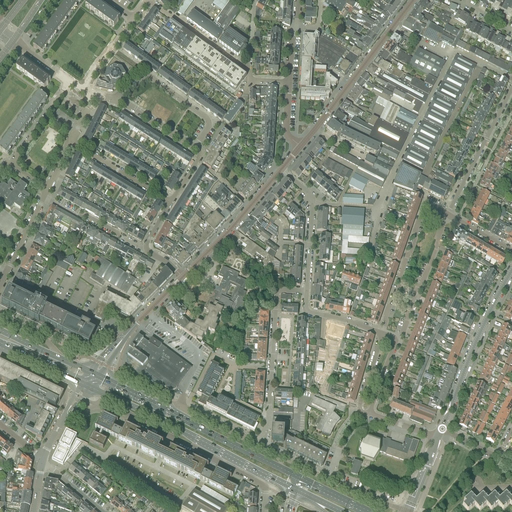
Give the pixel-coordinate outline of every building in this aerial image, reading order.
[(66,2),(64,5),(72,11),(80,0),(67,0),(66,2)] [(86,7),(100,17),(106,9),(103,7),(103,6),(102,6),(95,1),(96,1),(95,1),(93,0),(90,0),(90,1),(89,2),(86,7)] [(335,0),(325,0),(326,0),(343,10),(346,6),(335,0)] [(347,0),(335,0),(346,6),(350,8),(352,9),(353,7),(355,4),(347,0)] [(368,0),(374,3),(380,7),(378,9),(378,10),(379,11),(383,13),(385,14),(389,17),(390,16),(391,17),(395,11),(388,6),(386,5),(380,0),(379,1),(378,2),(377,1),(375,0),(368,0)] [(377,0),(377,1),(378,2),(379,1),(380,0),(386,5),(388,6),(395,11),(399,6),(392,1),(391,0),(377,0)] [(431,6),(432,6),(429,4),(423,0),(423,1),(422,0),(419,4),(429,11),(430,10),(432,7),(431,6)] [(492,8),(495,10),(499,0),(491,0),(490,3),(493,5),(492,8)] [(499,8),(502,10),(507,0),(506,0),(499,0),(495,10),(497,11),(499,8)] [(504,15),(507,16),(511,6),(511,3),(511,2),(507,0),(502,10),(506,12),(504,15)] [(190,15),(188,19),(187,20),(217,41),(240,9),(230,1),(212,26),(193,11),(191,14),(190,14),(190,15)] [(326,1),(323,6),(340,16),(344,11),(327,1),(326,1)] [(256,2),(255,17),(258,17),(264,7),(256,2)] [(283,2),(283,10),(291,11),(291,3),(283,2)] [(306,11),(306,13),(316,14),(316,9),(311,8),(311,3),(306,3),(305,11),(306,11)] [(416,8),(424,13),(425,11),(428,13),(429,11),(419,4),(416,8)] [(441,4),(439,8),(444,11),(451,15),(453,12),(456,14),(458,12),(455,11),(457,7),(451,4),(449,8),(441,4)] [(56,16),(54,19),(62,25),(72,11),(64,5),(62,8),(61,8),(61,9),(56,16)] [(372,7),(371,9),(374,11),(380,14),(380,15),(387,20),(389,17),(385,14),(383,13),(379,11),(378,10),(375,9),(372,7)] [(416,8),(413,12),(426,22),(428,23),(429,23),(430,24),(433,18),(424,13),(416,8)] [(106,9),(100,17),(114,27),(117,23),(118,23),(119,22),(118,21),(120,19),(117,17),(117,16),(116,16),(109,11),(110,11),(109,11),(106,9)] [(153,9),(149,14),(155,18),(159,13),(153,9)] [(276,14),(276,16),(282,17),(290,18),(291,11),(283,10),(280,9),(277,14),(276,14)] [(241,10),(237,15),(244,19),(246,20),(247,19),(249,16),(247,14),(244,12),(241,10)] [(443,13),(438,20),(446,25),(447,25),(450,20),(449,19),(451,15),(444,11),(443,13)] [(425,27),(442,36),(445,31),(443,30),(430,24),(429,23),(428,23),(426,22),(413,12),(408,18),(422,26),(425,27)] [(316,14),(306,13),(306,15),(305,15),(304,24),(305,24),(305,23),(310,24),(310,18),(316,18),(316,14)] [(371,13),(370,15),(372,16),(378,19),(385,24),(387,20),(380,15),(379,17),(374,14),(371,13)] [(466,25),(467,25),(470,18),(469,17),(462,13),(458,21),(466,25)] [(149,14),(145,19),(151,23),(155,18),(149,14)] [(282,17),(276,16),(276,19),(282,19),(282,24),(285,25),(290,27),(290,18),(282,17)] [(372,16),(371,18),(376,20),(375,22),(376,23),(382,27),(385,24),(378,19),(372,16)] [(357,17),(354,21),(363,26),(365,23),(363,22),(360,20),(360,19),(357,17)] [(360,19),(360,20),(363,22),(365,23),(370,25),(380,31),(383,28),(382,27),(376,23),(375,24),(375,23),(374,24),(367,20),(368,20),(368,18),(366,17),(364,19),(362,17),(360,19)] [(408,18),(402,27),(410,31),(411,30),(415,32),(415,31),(416,31),(417,30),(419,31),(422,26),(408,18)] [(466,25),(464,30),(466,30),(468,32),(472,34),(477,25),(473,23),(475,20),(472,18),(471,20),(470,19),(471,18),(470,18),(467,25),(466,25)] [(46,30),(44,33),(52,39),(62,25),(54,19),(51,22),(51,23),(46,30)] [(142,23),(142,24),(147,28),(149,29),(153,24),(151,23),(145,19),(144,21),(143,21),(142,23)] [(160,36),(173,45),(183,31),(170,21),(160,36)] [(348,21),(345,26),(359,34),(362,29),(348,21)] [(147,28),(142,24),(138,29),(143,33),(147,28)] [(478,37),(485,25),(482,24),(480,26),(477,25),(472,34),(475,36),(476,36),(477,36),(478,37)] [(370,30),(369,32),(376,37),(380,31),(370,25),(368,29),(370,30)] [(443,30),(445,31),(456,37),(459,31),(447,25),(446,25),(443,30)] [(481,39),(484,41),(491,28),(489,31),(486,29),(487,26),(485,25),(478,37),(481,38),(481,39)] [(417,35),(421,37),(425,27),(422,26),(419,31),(417,35)] [(437,45),(440,41),(442,36),(425,27),(421,37),(437,45)] [(487,42),(490,44),(496,34),(492,33),(494,30),(491,28),(484,41),(485,40),(487,42)] [(228,30),(219,43),(238,56),(239,54),(242,56),(247,49),(244,47),(247,43),(244,41),(228,30)] [(173,45),(172,46),(184,55),(196,40),(183,31),(173,45)] [(349,31),(347,36),(350,38),(358,43),(359,42),(361,39),(355,35),(355,34),(349,31)] [(440,41),(451,47),(456,37),(445,31),(442,36),(440,41)] [(455,49),(456,46),(459,41),(463,33),(462,33),(459,31),(456,37),(451,47),(455,49)] [(496,34),(490,44),(493,45),(497,47),(502,38),(498,36),(500,33),(497,31),(496,34)] [(323,32),(320,37),(332,43),(335,38),(323,32)] [(369,32),(365,38),(372,42),(376,37),(369,32)] [(52,39),(44,33),(41,36),(41,37),(36,44),(35,44),(36,44),(34,47),(33,47),(36,49),(35,49),(37,51),(37,50),(41,53),(52,39)] [(301,59),(299,88),(301,89),(309,89),(311,60),(314,61),(315,40),(318,41),(319,36),(318,35),(315,34),(313,37),(311,37),(304,36),(304,40),(303,40),(302,48),(303,48),(303,55),(302,55),(301,59)] [(315,40),(314,61),(321,65),(320,65),(328,70),(331,66),(345,76),(351,67),(358,59),(345,52),(332,43),(320,37),(319,36),(318,41),(315,40)] [(361,39),(359,42),(361,44),(362,43),(364,45),(368,47),(368,48),(372,42),(365,38),(362,36),(361,39)] [(394,36),(389,43),(397,49),(399,50),(401,48),(398,45),(399,44),(401,46),(402,45),(405,41),(404,41),(406,38),(403,36),(401,40),(399,39),(400,39),(399,38),(399,39),(394,36)] [(501,49),(503,50),(509,38),(507,36),(505,39),(502,38),(497,47),(500,49),(501,49)] [(337,39),(335,38),(332,43),(345,52),(358,59),(361,54),(355,50),(346,45),(343,43),(337,39)] [(350,38),(347,42),(357,47),(355,50),(357,51),(361,54),(362,54),(362,55),(367,48),(363,45),(361,44),(359,42),(358,43),(350,38)] [(505,52),(509,54),(511,48),(511,42),(511,39),(509,38),(503,50),(506,51),(505,52)] [(196,40),(184,55),(235,92),(236,91),(243,81),(246,76),(242,73),(196,40)] [(383,52),(389,57),(390,57),(394,59),(395,59),(400,50),(399,50),(397,49),(389,43),(383,52)] [(124,50),(128,53),(133,47),(128,44),(124,50)] [(131,55),(133,57),(137,51),(133,47),(128,53),(129,54),(131,55)] [(418,49),(413,59),(409,67),(416,71),(425,53),(418,49)] [(400,50),(395,59),(409,67),(413,59),(410,57),(410,56),(405,53),(405,54),(405,55),(404,54),(405,53),(400,50)] [(137,51),(133,57),(135,58),(137,60),(138,60),(142,54),(137,51)] [(382,51),(376,59),(377,59),(383,64),(384,64),(401,72),(403,68),(397,65),(398,64),(393,62),(394,59),(390,57),(389,57),(383,52),(382,51)] [(416,71),(422,74),(432,56),(425,53),(416,71)] [(138,60),(142,63),(147,58),(142,54),(138,60)] [(422,74),(427,76),(429,77),(438,59),(432,56),(422,74)] [(459,57),(456,56),(449,69),(469,79),(476,67),(475,66),(473,65),(473,64),(470,63),(467,62),(467,61),(467,62),(465,60),(464,60),(462,59),(461,59),(459,57)] [(142,63),(147,67),(151,61),(147,58),(142,63)] [(401,72),(384,64),(383,64),(377,59),(372,65),(375,68),(381,71),(399,80),(403,73),(401,72)] [(429,77),(436,81),(445,63),(438,59),(429,77)] [(27,77),(30,79),(36,71),(22,60),(20,64),(19,63),(18,65),(19,65),(16,69),(17,69),(20,71),(19,71),(20,71),(23,73),(27,76),(27,77)] [(147,67),(152,70),(156,64),(151,61),(147,67)] [(156,64),(152,70),(156,74),(161,68),(156,64)] [(371,65),(366,72),(369,75),(372,77),(377,78),(381,71),(375,68),(372,65),(371,65)] [(95,89),(111,93),(116,88),(116,87),(117,87),(123,83),(125,76),(122,71),(121,69),(114,67),(107,71),(105,79),(98,81),(95,89)] [(158,75),(163,78),(167,72),(163,69),(158,75)] [(462,92),(469,79),(449,69),(442,82),(462,92)] [(36,71),(30,79),(33,81),(34,82),(34,81),(36,83),(38,84),(41,86),(41,87),(44,89),(47,86),(48,84),(50,81),(36,71)] [(405,94),(409,86),(413,79),(406,75),(403,81),(402,82),(400,81),(399,80),(381,71),(377,78),(377,79),(375,82),(386,88),(388,84),(396,89),(405,94)] [(163,78),(168,82),(172,76),(167,72),(163,78)] [(365,85),(372,90),(374,87),(367,83),(371,78),(364,73),(360,79),(366,84),(365,85)] [(313,91),(301,90),(300,100),(319,101),(319,102),(320,102),(320,103),(321,103),(322,104),(323,104),(323,103),(324,103),(327,100),(328,100),(329,97),(332,93),(330,92),(330,86),(335,86),(338,83),(329,77),(329,75),(327,75),(325,75),(324,91),(315,91),(316,84),(313,84),(313,91)] [(168,82),(173,85),(177,79),(172,76),(168,82)] [(424,84),(432,88),(434,85),(436,81),(429,77),(427,76),(425,80),(424,84)] [(496,82),(496,83),(504,87),(507,81),(505,80),(498,76),(497,79),(496,82)] [(177,79),(173,85),(177,89),(182,83),(183,81),(178,77),(177,79)] [(361,90),(362,89),(365,85),(366,84),(360,79),(355,85),(356,86),(361,90)] [(409,86),(429,95),(432,88),(424,84),(413,79),(409,86)] [(442,82),(436,95),(456,105),(462,92),(442,82)] [(177,89),(182,92),(186,86),(182,83),(177,89)] [(493,88),(501,93),(504,87),(496,83),(493,88)] [(383,92),(383,94),(391,98),(393,95),(393,94),(396,89),(388,84),(386,88),(383,92)] [(186,86),(182,92),(187,95),(191,90),(186,86)] [(368,92),(364,90),(362,89),(361,90),(356,86),(353,90),(361,96),(367,95),(368,92)] [(429,95),(409,86),(405,94),(406,94),(409,96),(412,98),(415,99),(418,100),(423,103),(424,104),(429,95)] [(372,90),(371,93),(376,96),(378,97),(379,98),(381,99),(385,101),(388,102),(389,103),(391,98),(383,94),(383,92),(382,92),(377,89),(374,87),(372,90)] [(268,88),(259,88),(255,88),(255,92),(256,97),(260,98),(264,98),(276,98),(277,88),(268,88)] [(501,93),(493,88),(492,88),(489,94),(499,98),(501,93)] [(393,94),(393,95),(404,101),(404,100),(406,94),(405,94),(396,89),(393,94)] [(353,90),(350,94),(358,100),(361,96),(353,90)] [(189,97),(193,100),(197,95),(192,91),(188,97),(189,97)] [(31,104),(29,107),(37,113),(47,98),(43,95),(41,94),(39,92),(38,93),(36,96),(34,98),(33,101),(31,103),(30,103),(31,104)] [(255,92),(249,93),(250,103),(255,103),(260,104),(260,98),(256,97),(255,92)] [(358,101),(358,100),(350,94),(347,99),(355,105),(358,106),(361,102),(358,101)] [(193,100),(198,104),(202,98),(197,95),(193,100)] [(449,118),(456,105),(436,95),(429,108),(449,118)] [(489,95),(486,101),(492,104),(495,98),(489,95)] [(198,104),(203,107),(207,101),(202,98),(198,104)] [(483,100),(480,105),(489,110),(492,104),(486,101),(483,100)] [(203,107),(207,111),(211,105),(207,101),(203,107)] [(223,120),(229,125),(243,105),(237,101),(223,120)] [(344,102),(342,106),(349,110),(350,109),(354,112),(354,113),(355,113),(354,114),(357,117),(358,115),(360,111),(344,102)] [(388,115),(392,105),(389,103),(388,102),(385,108),(383,112),(388,115)] [(210,112),(212,114),(216,108),(211,105),(207,111),(209,113),(210,112)] [(388,115),(384,123),(392,127),(396,118),(400,109),(392,105),(388,115)] [(480,105),(477,111),(486,115),(489,110),(480,105)] [(100,106),(98,111),(104,114),(106,109),(100,106)] [(342,106),(339,110),(344,112),(347,114),(352,116),(354,117),(353,118),(356,119),(357,117),(354,114),(355,113),(354,113),(354,112),(350,109),(349,110),(342,106)] [(21,118),(18,121),(27,126),(37,113),(29,107),(26,110),(24,112),(24,113),(23,115),(21,117),(20,117),(21,118)] [(216,117),(221,112),(216,108),(212,114),(214,115),(214,116),(216,117)] [(429,108),(422,121),(443,131),(449,118),(429,108)] [(400,109),(396,118),(413,126),(417,118),(400,109)] [(98,111),(95,117),(101,120),(103,121),(104,119),(102,117),(103,115),(104,114),(98,111)] [(477,111),(475,117),(477,118),(484,121),(486,115),(477,111)] [(221,112),(216,117),(221,121),(225,115),(221,112)] [(337,112),(332,119),(335,121),(336,122),(340,125),(341,125),(342,126),(342,125),(344,122),(344,121),(345,121),(346,118),(345,117),(342,115),(341,114),(337,112)] [(383,112),(379,120),(384,123),(388,115),(383,112)] [(119,119),(124,122),(128,116),(123,113),(119,119)] [(124,122),(129,125),(133,119),(132,119),(130,117),(130,118),(128,116),(124,122)] [(92,122),(101,127),(103,121),(95,117),(93,120),(93,119),(92,122)] [(346,128),(369,138),(378,120),(372,117),(372,118),(370,122),(368,126),(364,124),(356,119),(353,118),(350,123),(346,128)] [(475,117),(472,122),(474,124),(481,127),(484,121),(477,118),(475,117)] [(396,118),(392,127),(408,136),(413,126),(396,118)] [(129,125),(134,128),(137,122),(133,119),(129,125)] [(331,121),(326,128),(337,136),(338,136),(340,138),(340,137),(344,130),(345,127),(342,126),(341,125),(340,125),(338,127),(334,124),(336,122),(335,121),(332,119),(331,122),(331,121)] [(399,153),(404,144),(408,136),(392,127),(384,123),(379,120),(378,120),(369,138),(384,145),(399,153)] [(10,131),(8,135),(16,140),(27,126),(18,121),(16,124),(13,128),(11,131),(10,131)] [(436,144),(443,131),(422,121),(416,134),(436,144)] [(90,125),(89,128),(95,131),(98,132),(101,127),(92,122),(92,123),(91,123),(90,125)] [(134,128),(139,132),(142,126),(137,122),(134,128)] [(474,124),(471,129),(478,132),(481,127),(474,124)] [(139,132),(143,135),(147,129),(142,126),(139,132)] [(346,127),(339,142),(364,154),(363,157),(355,154),(354,157),(373,168),(384,145),(346,127)] [(89,128),(86,134),(92,137),(95,131),(89,128)] [(469,128),(466,133),(475,138),(478,132),(471,129),(469,128)] [(146,141),(148,138),(152,132),(147,129),(143,135),(141,138),(146,141)] [(229,134),(223,130),(220,134),(228,140),(231,136),(229,134)] [(148,138),(153,141),(157,135),(152,132),(148,138)] [(92,137),(86,134),(84,139),(90,142),(92,137)] [(228,140),(220,134),(217,138),(225,144),(228,140)] [(416,134),(409,147),(429,157),(436,144),(416,134)] [(0,150),(1,150),(0,151),(2,152),(6,155),(16,140),(8,135),(6,138),(6,137),(6,138),(4,140),(3,142),(1,145),(0,145),(0,146),(0,150)] [(157,135),(153,141),(158,144),(162,138),(157,135)] [(468,136),(466,140),(466,141),(472,144),(475,138),(469,135),(468,135),(468,136)] [(217,138),(217,139),(214,141),(223,148),(222,148),(225,144),(217,138)] [(164,150),(164,148),(168,142),(164,139),(163,139),(159,145),(162,147),(161,148),(164,150)] [(318,139),(314,143),(321,149),(325,144),(318,139)] [(461,145),(463,146),(469,149),(472,144),(466,140),(463,139),(461,145)] [(214,141),(211,145),(220,152),(223,148),(214,141)] [(164,148),(169,151),(173,145),(168,142),(164,148)] [(314,143),(311,147),(318,153),(321,149),(314,143)] [(504,143),(501,148),(509,152),(511,153),(511,152),(511,147),(511,146),(504,143)] [(104,151),(109,154),(112,148),(108,145),(104,151)] [(169,151),(174,155),(178,149),(173,145),(169,151)] [(211,145),(208,149),(210,150),(217,156),(217,155),(218,155),(220,152),(211,145)] [(379,155),(376,161),(386,166),(387,163),(389,160),(382,157),(383,154),(396,160),(399,153),(384,145),(380,153),(379,155)] [(463,146),(460,152),(466,155),(469,149),(463,146)] [(311,147),(307,151),(314,157),(316,158),(320,154),(318,153),(311,147)] [(403,160),(404,161),(405,161),(405,162),(406,162),(408,163),(409,163),(411,164),(411,165),(414,166),(417,167),(416,167),(417,168),(417,167),(419,169),(420,169),(422,170),(423,170),(429,157),(409,147),(403,160)] [(109,154),(114,157),(117,151),(112,148),(109,154)] [(501,148),(499,153),(505,157),(509,159),(510,156),(507,155),(509,152),(501,148)] [(176,156),(179,158),(183,152),(178,149),(174,155),(173,156),(175,158),(176,156)] [(208,156),(216,161),(219,157),(208,149),(206,152),(206,153),(209,155),(209,156),(208,156)] [(114,157),(119,160),(122,154),(117,151),(114,157)] [(307,151),(304,155),(312,162),(311,161),(314,157),(307,151)] [(458,151),(455,156),(457,158),(463,161),(466,155),(460,152),(458,151)] [(178,160),(182,163),(188,155),(186,153),(183,152),(179,158),(178,160)] [(77,153),(74,159),(80,162),(83,163),(83,164),(86,158),(83,156),(77,153)] [(499,153),(496,159),(503,163),(504,160),(507,162),(509,159),(505,157),(499,153)] [(119,160),(123,163),(127,157),(122,154),(119,160)] [(188,155),(182,163),(187,166),(193,158),(192,158),(188,155)] [(258,160),(257,160),(261,163),(267,167),(269,165),(272,162),(272,156),(262,155),(261,155),(260,157),(258,160)] [(303,158),(301,160),(308,166),(312,162),(304,155),(302,157),(303,158)] [(208,156),(205,160),(214,166),(216,161),(208,156)] [(455,156),(452,162),(454,163),(460,166),(463,161),(457,158),(455,156)] [(123,163),(128,166),(132,160),(127,157),(123,163)] [(254,157),(252,160),(258,164),(255,168),(259,170),(263,173),(267,167),(261,163),(257,160),(254,157)] [(74,159),(71,165),(77,168),(80,169),(83,163),(80,162),(74,159)] [(324,163),(321,166),(326,170),(328,167),(327,167),(329,164),(331,165),(333,162),(327,159),(324,163)] [(496,159),(493,164),(500,168),(503,170),(506,164),(503,163),(496,159)] [(128,166),(133,169),(137,162),(132,160),(128,166)] [(137,162),(133,169),(138,172),(142,165),(144,163),(139,160),(137,162)] [(214,166),(205,160),(202,164),(211,170),(214,166)] [(301,160),(298,164),(305,170),(308,166),(301,160)] [(372,169),(372,170),(387,177),(391,169),(386,166),(376,161),(373,168),(372,169)] [(336,164),(333,162),(331,165),(329,164),(327,167),(328,167),(326,170),(331,173),(333,170),(336,164)] [(360,163),(358,167),(354,175),(368,182),(381,189),(387,177),(372,170),(372,169),(361,162),(360,163)] [(451,162),(448,167),(458,172),(460,166),(454,163),(452,162),(451,162)] [(491,163),(488,169),(495,173),(496,173),(498,174),(501,169),(500,169),(500,168),(493,164),(491,163)] [(259,170),(255,168),(250,164),(246,170),(254,176),(251,180),(258,185),(263,178),(257,173),(259,170)] [(298,164),(294,168),(301,174),(305,170),(298,164)] [(333,170),(331,173),(335,175),(337,172),(337,173),(338,171),(341,166),(336,164),(333,170)] [(71,165),(68,170),(74,173),(77,175),(80,169),(77,168),(71,165)] [(92,171),(96,174),(100,168),(95,165),(92,171)] [(138,172),(143,174),(147,168),(142,165),(138,172)] [(418,185),(423,187),(427,179),(420,175),(401,165),(394,185),(412,192),(412,191),(415,192),(418,185)] [(337,173),(337,172),(335,175),(339,177),(344,168),(341,166),(338,171),(337,173)] [(447,166),(444,172),(455,178),(458,172),(451,169),(448,167),(447,166)] [(96,174),(101,177),(105,171),(100,168),(96,174)] [(143,174),(148,177),(152,171),(147,168),(143,174)] [(200,168),(197,173),(203,176),(207,171),(200,168)] [(301,174),(294,168),(291,173),(298,179),(301,174)] [(343,179),(344,178),(345,177),(344,176),(345,173),(347,174),(349,171),(344,168),(339,177),(343,179)] [(152,171),(148,177),(154,181),(159,172),(154,169),(152,171)] [(488,169),(485,175),(492,178),(493,178),(494,179),(495,177),(497,178),(498,174),(496,173),(495,173),(488,169)] [(74,173),(68,170),(65,176),(71,179),(74,173)] [(427,179),(425,182),(423,187),(422,188),(427,191),(444,200),(444,199),(453,182),(453,181),(452,180),(452,179),(451,178),(437,170),(433,178),(432,178),(431,180),(428,179),(427,179)] [(101,177),(106,180),(110,174),(105,171),(101,177)] [(352,172),(349,171),(347,174),(345,173),(344,176),(345,177),(344,178),(348,180),(352,172)] [(311,179),(315,182),(321,175),(317,172),(311,179)] [(175,173),(172,178),(178,182),(181,177),(175,173)] [(197,173),(194,177),(201,182),(204,177),(203,176),(197,173)] [(110,185),(111,183),(115,177),(110,174),(106,180),(105,182),(110,185)] [(315,182),(319,186),(325,179),(321,175),(315,182)] [(354,175),(349,186),(362,193),(368,182),(354,175)] [(485,175),(483,180),(489,184),(490,184),(493,178),(485,175)] [(111,183),(116,186),(120,180),(115,177),(111,183)] [(194,177),(191,182),(198,186),(201,182),(194,177)] [(57,195),(61,198),(69,183),(70,182),(70,181),(65,178),(64,180),(57,195)] [(170,180),(169,183),(174,187),(178,182),(172,178),(171,178),(170,180)] [(0,203),(6,207),(10,210),(14,205),(20,209),(30,197),(23,192),(27,187),(20,182),(18,185),(10,179),(7,184),(8,185),(7,185),(2,182),(0,185),(0,203)] [(249,179),(246,184),(253,190),(256,185),(249,179)] [(285,179),(282,183),(289,189),(292,185),(285,179)] [(319,186),(323,189),(329,182),(331,179),(329,182),(325,179),(319,186)] [(323,189),(327,193),(335,184),(336,183),(331,179),(329,182),(323,189)] [(116,186),(121,189),(125,183),(120,180),(116,186)] [(489,184),(483,180),(480,186),(484,188),(487,189),(490,191),(492,186),(490,184),(489,184)] [(191,182),(188,187),(197,192),(200,188),(198,186),(191,182)] [(124,195),(126,192),(130,186),(125,183),(121,189),(119,192),(124,195)] [(174,187),(169,183),(165,188),(171,192),(174,187)] [(282,183),(278,187),(285,193),(289,189),(282,183)] [(246,184),(242,189),(249,194),(253,190),(246,184)] [(326,194),(331,197),(339,188),(335,184),(327,193),(326,194)] [(218,189),(215,192),(236,211),(241,205),(236,199),(222,185),(218,189)] [(68,186),(61,198),(65,200),(69,193),(67,192),(69,187),(68,186)] [(126,192),(131,195),(135,189),(130,186),(126,192)] [(188,187),(185,192),(192,196),(194,197),(197,192),(188,187)] [(278,187),(275,192),(282,197),(285,193),(278,187)] [(339,188),(331,197),(337,202),(343,189),(339,187),(339,188)] [(65,200),(69,202),(76,191),(75,190),(73,189),(70,194),(69,193),(65,200)] [(131,195),(136,198),(140,192),(135,189),(131,195)] [(249,194),(242,189),(238,194),(245,199),(249,194)] [(69,202),(73,205),(77,198),(75,196),(77,191),(76,191),(69,202)] [(482,191),(479,196),(486,200),(489,194),(482,191)] [(140,192),(136,198),(141,201),(145,195),(140,192)] [(185,192),(182,197),(188,201),(192,196),(185,192)] [(216,193),(211,199),(230,217),(236,211),(215,192),(216,193)] [(270,195),(278,201),(280,203),(284,199),(282,197),(275,192),(271,196),(270,195)] [(73,205),(77,207),(84,195),(81,194),(79,198),(77,198),(73,205)] [(411,196),(410,199),(420,202),(422,197),(414,194),(413,197),(411,196)] [(77,207),(81,209),(85,202),(83,201),(86,196),(84,195),(77,207)] [(92,200),(86,211),(90,214),(94,207),(91,205),(94,201),(96,202),(98,198),(94,195),(92,199),(92,200)] [(270,195),(267,199),(274,205),(277,201),(278,202),(278,201),(270,195)] [(342,204),(363,205),(363,196),(344,195),(342,198),(342,203),(342,204)] [(230,217),(211,199),(207,196),(203,202),(214,213),(213,213),(224,223),(230,217)] [(479,196),(477,202),(484,205),(486,200),(479,196)] [(182,197),(179,202),(185,206),(188,201),(182,197)] [(81,209),(86,211),(92,200),(92,199),(90,198),(87,203),(85,202),(81,209)] [(409,198),(408,204),(411,205),(418,208),(420,202),(410,199),(409,198)] [(267,199),(263,203),(272,211),(276,206),(274,205),(267,199)] [(94,207),(90,214),(95,216),(101,205),(102,202),(100,201),(99,203),(96,208),(94,207)] [(157,201),(154,206),(160,210),(163,205),(157,201)] [(101,205),(95,216),(99,219),(102,212),(100,210),(103,206),(104,204),(103,203),(102,202),(101,205)] [(179,202),(176,206),(182,211),(185,206),(179,202)] [(477,202),(474,207),(481,211),(484,205),(477,202)] [(263,203),(260,207),(267,213),(269,215),(272,211),(263,203)] [(286,212),(290,215),(296,208),(291,205),(286,212)] [(411,205),(409,210),(416,213),(418,208),(411,205)] [(151,211),(157,215),(160,210),(154,206),(152,209),(151,211)] [(176,206),(173,211),(179,215),(182,211),(176,206)] [(47,226),(56,209),(53,207),(51,207),(43,224),(47,226)] [(260,207),(256,212),(263,217),(267,213),(260,207)] [(474,207),(471,213),(478,216),(481,211),(474,207)] [(99,219),(103,221),(109,209),(107,208),(104,213),(102,212),(99,219)] [(290,215),(295,219),(304,215),(296,208),(290,215)] [(318,209),(318,215),(327,216),(330,216),(330,208),(325,208),(325,210),(318,209)] [(47,226),(49,227),(51,224),(55,217),(57,218),(61,211),(56,209),(47,226)] [(103,221),(107,223),(111,216),(108,215),(111,210),(109,209),(103,221)] [(148,209),(145,214),(154,220),(157,215),(151,211),(148,209)] [(364,210),(342,209),(341,218),(341,222),(341,226),(343,226),(363,227),(364,210)] [(406,210),(405,212),(408,213),(407,215),(407,216),(414,218),(416,213),(409,210),(406,210)] [(57,218),(55,221),(60,224),(65,214),(61,211),(57,218)] [(173,211),(170,216),(176,220),(179,215),(173,211)] [(107,223),(111,225),(117,214),(115,212),(112,217),(111,216),(107,223)] [(256,212),(251,217),(255,220),(260,224),(261,225),(263,222),(260,220),(261,219),(262,218),(263,218),(263,217),(256,212)] [(207,217),(202,222),(214,234),(222,225),(224,223),(220,219),(213,213),(212,215),(210,213),(207,217)] [(478,216),(471,213),(468,219),(471,220),(470,221),(478,225),(479,222),(476,220),(478,216)] [(60,224),(59,225),(64,227),(65,225),(66,223),(70,216),(65,214),(60,224)] [(111,225),(115,228),(119,221),(117,220),(119,215),(117,214),(111,225)] [(142,218),(145,220),(147,221),(151,224),(154,220),(145,214),(142,218)] [(195,215),(184,232),(183,233),(184,234),(195,241),(201,247),(214,234),(202,222),(200,220),(199,219),(195,215)] [(295,219),(294,226),(303,226),(304,215),(295,219)] [(404,216),(402,220),(403,220),(405,221),(412,224),(414,218),(407,216),(404,215),(404,216)] [(65,225),(64,227),(68,229),(70,226),(74,219),(70,216),(66,223),(65,225)] [(176,220),(170,216),(166,221),(175,227),(178,222),(176,220)] [(119,221),(115,228),(119,230),(126,218),(125,218),(123,217),(121,222),(119,221)] [(126,218),(119,230),(124,233),(127,229),(129,226),(130,225),(127,223),(128,220),(128,219),(126,218)] [(251,218),(245,224),(251,229),(252,228),(254,227),(254,226),(255,225),(257,226),(256,227),(258,229),(260,227),(254,221),(251,218)] [(71,230),(70,232),(72,233),(73,231),(78,221),(74,219),(70,226),(72,228),(71,230)] [(132,237),(137,240),(147,221),(145,220),(139,231),(136,229),(132,237)] [(73,231),(72,233),(74,234),(75,232),(77,230),(79,231),(81,228),(83,224),(78,221),(73,231)] [(147,221),(137,240),(142,242),(146,234),(143,233),(147,226),(149,227),(151,224),(147,221)] [(405,221),(403,227),(410,229),(412,224),(405,221)] [(127,234),(132,237),(136,229),(133,228),(136,223),(134,222),(127,234)] [(490,233),(494,235),(497,230),(501,232),(500,232),(504,234),(511,238),(511,231),(506,228),(501,225),(496,222),(490,233)] [(165,223),(162,229),(170,234),(172,231),(170,230),(172,226),(165,223)] [(42,224),(40,229),(53,236),(54,236),(55,234),(52,232),(53,231),(50,229),(42,224)] [(84,224),(80,231),(76,239),(78,240),(82,234),(84,233),(86,235),(90,228),(84,224)] [(244,225),(242,227),(244,229),(252,236),(254,238),(255,236),(253,234),(252,234),(253,234),(251,232),(252,230),(251,229),(245,224),(244,225)] [(271,224),(269,227),(276,233),(277,233),(277,228),(273,225),(271,224)] [(358,237),(361,238),(362,238),(363,227),(343,226),(342,236),(351,237),(353,237),(356,237),(358,237)] [(242,227),(238,231),(242,234),(244,236),(245,237),(247,235),(249,237),(248,238),(252,240),(254,238),(252,236),(242,227)] [(269,227),(266,230),(276,238),(277,238),(277,233),(276,233),(269,227)] [(403,227),(401,232),(409,235),(410,229),(403,227)] [(87,242),(88,241),(94,230),(91,228),(84,241),(87,242)] [(40,229),(38,234),(46,238),(47,236),(52,238),(53,236),(40,229)] [(162,229),(159,235),(165,239),(167,235),(169,236),(170,234),(162,229)] [(88,241),(88,242),(91,244),(91,243),(93,240),(98,232),(94,230),(90,238),(88,241)] [(458,242),(459,243),(464,233),(458,230),(457,232),(454,230),(451,235),(454,236),(454,237),(457,238),(455,242),(458,244),(458,242)] [(497,230),(494,235),(511,245),(511,238),(504,234),(500,232),(501,232),(497,230)] [(262,233),(260,235),(268,241),(271,237),(263,231),(262,232),(262,233)] [(91,243),(91,244),(95,245),(97,240),(100,242),(104,235),(98,232),(93,240),(91,243)] [(238,240),(243,243),(246,239),(237,232),(231,241),(235,245),(238,240)] [(401,232),(399,238),(407,240),(409,235),(401,232)] [(465,244),(470,237),(464,233),(459,243),(464,246),(465,244)] [(38,234),(36,238),(49,244),(50,242),(45,240),(46,238),(38,234)] [(184,234),(182,238),(188,242),(198,251),(201,247),(195,241),(184,234)] [(100,242),(101,243),(100,244),(105,247),(105,246),(107,246),(107,245),(111,239),(104,235),(100,242)] [(165,239),(159,235),(154,245),(162,249),(164,244),(171,248),(170,248),(171,249),(170,251),(169,250),(167,255),(170,257),(173,252),(176,248),(177,245),(165,239)] [(464,246),(463,247),(469,250),(470,247),(471,247),(475,240),(470,237),(465,244),(464,245),(464,246)] [(36,238),(34,243),(38,245),(42,247),(45,248),(46,246),(48,247),(49,244),(36,238)] [(399,238),(397,243),(405,246),(407,240),(399,238)] [(107,245),(114,249),(117,242),(111,239),(107,245)] [(244,251),(248,254),(255,245),(246,239),(243,243),(247,246),(244,251)] [(470,247),(475,250),(480,243),(475,240),(470,247)] [(181,241),(180,243),(194,254),(198,251),(188,242),(186,244),(181,241)] [(268,241),(265,245),(271,250),(275,253),(278,249),(276,247),(268,241)] [(114,249),(120,252),(123,246),(117,242),(114,249)] [(180,243),(179,245),(183,248),(182,249),(181,251),(183,253),(190,258),(194,254),(180,243)] [(397,243),(395,248),(403,251),(405,246),(397,243)] [(475,250),(481,253),(485,246),(480,243),(475,250)] [(30,250),(38,254),(43,256),(44,254),(42,253),(39,252),(40,249),(37,247),(33,245),(30,250)] [(256,253),(260,256),(264,251),(255,245),(248,254),(253,257),(256,253)] [(120,252),(118,256),(122,258),(123,259),(124,259),(126,256),(129,249),(123,246),(120,252)] [(481,253),(486,256),(490,249),(485,246),(481,253)] [(177,247),(175,251),(176,253),(186,262),(190,258),(183,253),(181,251),(179,250),(177,247)] [(395,248),(394,254),(401,257),(403,251),(395,248)] [(130,258),(132,259),(136,252),(129,249),(126,256),(124,259),(128,262),(130,258)] [(486,256),(491,259),(495,252),(490,249),(486,256)] [(30,250),(28,254),(41,261),(44,262),(45,260),(37,256),(37,255),(38,254),(30,250)] [(175,251),(171,258),(181,267),(186,262),(176,253),(175,251)] [(264,251),(260,256),(264,259),(261,264),(266,267),(269,263),(269,262),(272,258),(267,254),(264,251)] [(134,262),(137,264),(138,262),(142,256),(136,252),(132,259),(135,260),(134,262)] [(444,252),(442,258),(450,261),(452,256),(449,254),(444,252)] [(491,259),(496,262),(500,255),(495,252),(491,259)] [(77,263),(82,265),(88,256),(82,253),(77,263)] [(28,254),(25,259),(33,263),(34,261),(40,264),(41,261),(28,254)] [(401,257),(394,254),(392,259),(399,262),(401,257)] [(500,255),(496,262),(498,264),(497,265),(501,267),(502,265),(503,265),(504,263),(504,262),(506,258),(500,255)] [(68,259),(62,261),(72,266),(76,260),(75,260),(73,256),(67,258),(68,259)] [(137,264),(137,265),(141,268),(143,265),(144,266),(145,266),(148,260),(149,259),(148,259),(142,256),(138,262),(137,264)] [(344,264),(358,265),(359,257),(345,256),(345,259),(344,264)] [(97,257),(94,261),(101,266),(104,262),(97,257)] [(272,258),(269,262),(269,263),(274,266),(273,272),(273,275),(279,276),(279,271),(279,268),(279,263),(274,259),(273,259),(272,258)] [(442,258),(440,264),(448,267),(451,268),(454,263),(450,261),(442,258)] [(25,259),(23,264),(36,270),(36,271),(37,268),(35,267),(34,267),(36,265),(33,263),(25,259)] [(105,282),(126,295),(134,282),(136,283),(140,277),(138,275),(135,280),(132,279),(131,278),(130,277),(129,277),(125,274),(120,271),(118,270),(115,268),(114,267),(112,266),(105,261),(96,276),(105,282)] [(387,265),(386,267),(389,268),(396,271),(398,265),(393,264),(391,263),(390,266),(387,265)] [(36,270),(23,264),(20,269),(25,271),(32,275),(33,272),(35,273),(36,271),(36,270)] [(440,264),(438,269),(446,272),(448,267),(440,264)] [(149,282),(148,282),(158,291),(172,276),(165,268),(160,266),(157,270),(149,282)] [(220,293),(220,294),(222,295),(217,306),(218,306),(216,310),(220,312),(222,313),(223,310),(229,313),(228,315),(234,318),(239,309),(242,310),(244,306),(245,303),(244,303),(242,302),(244,297),(246,292),(244,292),(243,291),(244,289),(247,282),(244,280),(237,277),(239,274),(222,267),(218,277),(222,279),(218,288),(217,291),(220,293)] [(386,267),(384,273),(387,274),(394,276),(396,271),(389,268),(386,267)] [(438,269),(436,275),(443,278),(447,279),(449,274),(446,272),(438,269)] [(484,271),(483,273),(494,279),(495,277),(496,277),(496,275),(496,274),(488,270),(487,269),(486,271),(484,271)] [(20,270),(17,274),(30,281),(31,279),(26,276),(28,273),(24,272),(20,270)] [(39,289),(43,291),(52,273),(48,271),(46,274),(39,289)] [(344,273),(341,280),(345,281),(344,283),(348,284),(349,282),(354,284),(359,286),(361,279),(356,277),(344,273)] [(481,276),(480,278),(481,279),(491,284),(492,282),(494,279),(483,273),(481,276)] [(17,274),(15,279),(23,283),(24,281),(29,283),(30,281),(17,274)] [(105,282),(96,276),(92,274),(89,279),(102,286),(105,282)] [(436,275),(433,280),(438,282),(441,283),(442,280),(446,282),(447,279),(443,278),(436,275)] [(15,279),(13,284),(25,290),(26,288),(22,285),(23,283),(15,279)] [(478,281),(477,283),(488,289),(489,287),(490,287),(491,286),(490,285),(491,284),(481,279),(480,282),(478,281)] [(148,282),(143,288),(152,297),(158,291),(148,282)] [(433,283),(430,288),(438,291),(440,286),(433,283)] [(477,283),(474,288),(477,290),(477,291),(485,296),(485,294),(486,294),(487,293),(487,292),(488,289),(477,283)] [(25,290),(13,284),(10,289),(18,292),(19,290),(24,292),(25,290)] [(146,303),(152,297),(143,288),(137,294),(146,303)] [(430,288),(428,293),(436,296),(438,297),(439,295),(437,294),(438,291),(430,288)] [(130,301),(125,298),(106,289),(102,296),(99,302),(92,316),(101,320),(108,306),(119,311),(130,317),(141,306),(133,298),(130,301)] [(9,291),(2,305),(32,320),(39,323),(40,321),(42,322),(47,325),(55,329),(72,337),(89,345),(97,329),(82,322),(83,322),(47,305),(40,302),(44,295),(40,293),(35,303),(14,293),(10,291),(10,290),(9,290),(9,291)] [(210,296),(205,305),(216,310),(218,306),(217,306),(222,295),(220,294),(220,293),(217,291),(214,290),(211,296),(210,296)] [(472,293),(470,296),(481,302),(482,300),(483,300),(484,298),(484,297),(485,296),(477,291),(476,293),(474,291),(473,294),(472,293)] [(428,293),(426,299),(434,302),(436,296),(428,293)] [(146,303),(137,294),(133,298),(141,306),(142,307),(146,303)] [(470,299),(469,301),(479,307),(480,305),(479,304),(481,302),(470,296),(469,298),(470,299)] [(319,298),(310,297),(310,303),(314,303),(313,309),(317,309),(318,303),(321,303),(321,298),(319,298)] [(325,309),(335,312),(338,300),(335,299),(334,300),(328,299),(327,300),(327,302),(326,304),(325,309)] [(426,299),(424,304),(432,307),(434,308),(436,303),(434,302),(426,299)] [(342,313),(344,301),(338,300),(335,312),(342,313)] [(457,316),(454,322),(469,329),(474,318),(459,312),(462,304),(454,300),(450,308),(456,311),(455,315),(457,316)] [(342,313),(349,314),(350,306),(351,307),(353,303),(344,301),(342,313)] [(479,307),(469,301),(467,304),(466,303),(464,306),(468,307),(467,308),(476,312),(479,307)] [(205,305),(204,309),(207,310),(206,312),(209,314),(207,319),(205,318),(203,324),(197,321),(195,324),(188,321),(187,322),(182,317),(185,314),(184,313),(186,312),(183,308),(183,307),(180,304),(179,304),(177,306),(174,302),(166,310),(170,314),(169,315),(171,317),(171,318),(176,323),(175,324),(184,331),(195,339),(196,340),(197,339),(197,338),(202,340),(204,335),(206,336),(208,330),(215,333),(217,327),(216,326),(218,321),(217,320),(219,315),(220,316),(222,313),(220,312),(216,310),(205,305)] [(424,304),(422,310),(429,312),(432,307),(424,304)] [(257,307),(255,310),(260,312),(260,317),(264,317),(268,317),(269,317),(269,312),(269,311),(264,311),(261,311),(262,310),(257,307)] [(511,310),(506,307),(503,313),(506,314),(504,317),(509,320),(510,320),(511,316),(511,310)] [(422,310),(420,315),(427,318),(429,312),(422,310)] [(420,315),(418,320),(425,323),(428,324),(430,319),(427,318),(420,315)] [(379,319),(372,317),(371,320),(367,318),(367,321),(378,325),(379,319)] [(445,317),(442,323),(448,326),(451,320),(445,317)] [(418,320),(416,326),(423,329),(425,323),(418,320)] [(329,323),(326,334),(342,338),(345,327),(329,323)] [(442,323),(440,329),(445,332),(448,326),(442,323)] [(458,325),(457,327),(460,328),(459,331),(462,332),(467,335),(467,334),(468,335),(468,334),(469,332),(468,331),(469,329),(459,324),(458,325)] [(503,325),(500,330),(509,334),(511,335),(511,333),(510,332),(511,328),(507,327),(503,325)] [(416,326),(413,331),(421,334),(423,329),(416,326)] [(280,338),(280,341),(289,341),(289,329),(283,329),(283,333),(280,333),(280,338)] [(440,329),(437,334),(442,338),(445,332),(440,329)] [(500,330),(498,336),(506,339),(508,336),(510,337),(511,335),(509,334),(500,330)] [(413,331),(411,336),(418,339),(419,339),(421,340),(422,340),(423,338),(420,337),(421,334),(413,331)] [(450,334),(449,336),(464,342),(466,337),(461,335),(458,334),(454,332),(453,335),(450,334)] [(127,359),(126,361),(127,363),(127,366),(129,367),(130,370),(132,371),(133,373),(136,373),(138,375),(140,375),(141,377),(144,377),(145,379),(148,380),(149,381),(152,382),(153,383),(156,384),(157,385),(160,386),(161,385),(168,390),(169,390),(170,391),(171,391),(172,391),(173,391),(174,391),(174,390),(175,390),(175,389),(176,389),(191,368),(162,346),(162,345),(152,338),(149,342),(149,343),(138,336),(129,348),(131,349),(129,351),(128,352),(128,355),(126,357),(127,359)] [(411,336),(409,342),(417,345),(418,342),(420,343),(421,340),(419,339),(418,339),(411,336)] [(449,336),(448,339),(449,339),(452,340),(451,343),(454,344),(462,347),(464,342),(449,336)] [(498,336),(496,341),(504,345),(506,339),(498,336)] [(364,343),(363,346),(370,348),(372,342),(365,340),(360,339),(359,342),(364,343)] [(496,341),(493,346),(502,350),(504,351),(507,346),(504,345),(496,341)] [(409,342),(407,347),(415,350),(417,345),(409,342)] [(205,344),(203,346),(211,352),(212,350),(205,344)] [(445,346),(447,347),(459,352),(462,347),(454,344),(453,346),(446,344),(445,346)] [(493,346),(491,352),(499,355),(502,350),(493,346)] [(407,347),(405,352),(412,355),(415,350),(407,347)] [(451,351),(450,354),(457,357),(459,352),(447,347),(446,349),(451,351)] [(358,350),(357,356),(360,357),(367,359),(369,353),(361,351),(358,350)] [(405,352),(403,358),(410,361),(412,355),(405,352)] [(440,352),(439,354),(443,357),(455,362),(457,357),(450,354),(449,356),(444,354),(440,352)] [(491,352),(489,357),(497,361),(500,362),(502,357),(499,355),(491,352)] [(318,357),(316,362),(323,363),(324,359),(325,359),(326,354),(319,353),(318,357)] [(353,355),(351,360),(355,361),(358,362),(365,364),(367,359),(360,357),(357,356),(356,356),(353,355)] [(455,362),(443,357),(442,359),(447,361),(446,364),(449,365),(453,367),(455,362)] [(489,357),(486,362),(495,366),(497,361),(489,357)] [(403,358),(401,363),(408,366),(410,363),(412,364),(413,361),(410,361),(403,358)] [(326,369),(325,373),(331,375),(332,370),(333,366),(334,366),(335,362),(328,360),(327,364),(326,364),(325,368),(326,369)] [(0,380),(20,390),(23,391),(23,392),(24,390),(49,403),(49,404),(56,407),(58,402),(59,402),(60,402),(62,397),(64,393),(59,391),(57,389),(56,389),(43,382),(0,361),(0,380)] [(355,361),(354,367),(357,368),(364,370),(365,364),(358,362),(355,361)] [(486,362),(484,368),(492,371),(495,366),(486,362)] [(401,363),(399,368),(406,371),(408,366),(401,363)] [(443,372),(447,374),(455,376),(457,370),(445,365),(442,372),(443,372)] [(212,366),(197,395),(201,397),(198,404),(203,406),(204,405),(253,430),(256,424),(260,418),(219,397),(216,402),(210,399),(224,372),(218,370),(212,366)] [(399,368),(397,374),(404,377),(406,371),(399,368)] [(484,368),(482,373),(490,377),(492,371),(484,368)] [(425,372),(422,379),(430,382),(432,378),(433,375),(425,372)] [(443,372),(442,377),(445,378),(446,378),(445,379),(445,380),(452,383),(455,376),(447,374),(443,372)] [(490,377),(482,373),(479,379),(484,381),(488,382),(490,377)] [(317,374),(314,380),(318,382),(318,383),(322,384),(325,378),(321,376),(322,376),(317,374)] [(397,374),(394,379),(402,382),(404,377),(397,374)] [(402,382),(394,379),(392,384),(400,387),(402,382)] [(493,384),(492,386),(497,389),(501,380),(498,379),(498,380),(495,385),(493,384)] [(440,380),(438,386),(449,391),(452,383),(445,380),(444,381),(440,380)] [(478,382),(475,388),(483,391),(486,392),(488,387),(486,386),(478,382)] [(348,383),(347,386),(351,387),(350,390),(357,392),(359,386),(352,384),(348,383)] [(435,393),(436,393),(447,397),(449,391),(438,386),(435,393)] [(475,388),(473,393),(481,397),(483,398),(486,392),(483,391),(475,388)] [(430,424),(432,418),(431,418),(432,416),(434,417),(436,411),(411,401),(409,407),(396,402),(397,399),(398,399),(398,396),(398,392),(404,395),(405,392),(399,390),(394,389),(392,398),(394,399),(393,401),(392,400),(389,408),(410,417),(409,420),(422,425),(423,421),(430,424)] [(430,398),(433,400),(444,404),(447,397),(436,393),(434,397),(433,397),(431,396),(430,398)] [(473,393),(471,398),(479,402),(481,397),(473,393)] [(314,400),(311,405),(326,412),(325,414),(322,419),(319,418),(316,424),(319,425),(316,431),(319,432),(320,433),(321,432),(322,432),(321,435),(330,437),(331,432),(332,431),(331,431),(332,428),(333,428),(332,428),(334,425),(335,426),(335,425),(339,421),(334,415),(333,416),(331,415),(335,408),(340,411),(343,412),(345,407),(346,406),(321,397),(314,394),(312,399),(314,400)] [(356,397),(345,394),(344,400),(354,403),(356,397)] [(471,398),(468,404),(476,407),(479,402),(471,398)] [(433,400),(431,405),(434,406),(433,409),(436,410),(436,408),(439,409),(442,410),(444,404),(433,400)] [(7,406),(2,412),(6,416),(11,409),(14,407),(10,404),(7,406)] [(468,404),(466,409),(474,413),(475,413),(476,410),(475,410),(476,407),(468,404)] [(504,404),(501,410),(509,414),(511,408),(504,404)] [(46,406),(43,413),(52,417),(53,418),(57,411),(56,410),(46,406)] [(6,416),(11,420),(17,413),(12,409),(11,409),(6,416)] [(466,409),(463,415),(472,418),(474,413),(466,409)] [(501,410),(498,415),(506,419),(509,414),(501,410)] [(16,424),(16,423),(22,417),(17,413),(11,420),(16,424)] [(43,413),(41,417),(50,422),(52,417),(43,413)] [(171,448),(168,454),(159,449),(162,443),(163,444),(163,443),(160,442),(147,436),(148,437),(147,439),(144,438),(143,440),(140,438),(141,437),(138,435),(139,432),(140,433),(140,432),(137,431),(125,425),(126,426),(123,432),(114,427),(117,421),(118,422),(118,421),(117,421),(102,414),(103,415),(100,421),(99,420),(95,428),(155,457),(164,462),(233,495),(235,491),(236,488),(236,487),(227,483),(230,477),(231,477),(230,476),(215,469),(215,470),(216,470),(213,476),(204,472),(207,466),(208,466),(193,458),(193,459),(194,459),(192,462),(189,460),(188,462),(187,461),(186,461),(186,459),(183,457),(184,455),(185,455),(186,455),(170,447),(171,448)] [(22,417),(16,423),(20,427),(26,416),(24,415),(22,417)] [(463,415),(461,420),(469,424),(472,425),(475,426),(476,425),(477,423),(474,422),(472,422),(470,421),(472,418),(463,415)] [(498,415),(495,421),(503,425),(506,419),(498,415)] [(41,417),(38,421),(48,426),(50,422),(41,417)] [(289,419),(273,418),(272,428),(271,439),(272,439),(275,439),(275,441),(284,442),(284,441),(284,428),(286,428),(286,421),(289,421),(289,420),(290,420),(290,419),(289,419)] [(461,420),(459,425),(461,427),(459,431),(462,432),(466,435),(466,434),(468,432),(466,431),(467,429),(468,426),(471,427),(472,425),(469,424),(461,420)] [(38,421),(36,426),(46,430),(48,426),(38,421)] [(495,421),(493,426),(500,430),(503,425),(495,421)] [(44,434),(34,430),(32,428),(28,426),(25,431),(42,439),(44,434)] [(36,426),(34,430),(44,434),(46,430),(36,426)] [(493,426),(490,432),(497,436),(500,430),(493,426)] [(63,465),(63,466),(83,442),(83,443),(83,442),(76,439),(77,437),(66,432),(52,461),(63,466),(63,465)] [(497,436),(490,432),(486,440),(493,443),(493,444),(497,436)] [(107,441),(93,434),(89,442),(103,449),(107,441)] [(374,436),(373,439),(379,442),(380,442),(379,452),(385,454),(385,455),(411,464),(419,442),(412,439),(412,440),(405,438),(402,446),(390,441),(391,440),(386,438),(385,440),(374,436)] [(285,449),(289,449),(293,440),(289,438),(286,437),(285,446),(285,447),(285,449)] [(379,442),(373,439),(367,437),(363,442),(362,441),(361,443),(360,445),(359,447),(359,449),(358,451),(360,452),(360,458),(364,459),(362,464),(347,459),(345,464),(353,466),(350,474),(357,477),(358,476),(357,476),(360,467),(368,470),(371,462),(373,462),(379,453),(379,452),(380,442),(379,442)] [(293,453),(299,441),(298,441),(298,442),(294,439),(293,440),(289,449),(288,451),(289,450),(293,452),(293,453)] [(297,455),(298,455),(303,444),(299,442),(299,441),(293,453),(293,452),(298,454),(297,455)] [(13,447),(8,443),(2,450),(7,454),(13,447)] [(302,458),(308,446),(303,444),(298,455),(302,457),(302,458)] [(307,460),(313,448),(312,448),(312,449),(308,446),(302,458),(303,457),(307,459),(307,460)] [(311,462),(312,462),(317,451),(313,449),(313,448),(307,460),(307,459),(312,461),(311,462)] [(17,452),(14,464),(16,465),(14,470),(22,471),(26,472),(30,473),(32,463),(23,456),(17,451),(17,452)] [(316,465),(322,453),(317,451),(312,462),(312,461),(316,464),(316,465)] [(322,453),(316,465),(317,464),(321,466),(321,467),(322,465),(322,466),(323,466),(327,455),(326,455),(322,453)] [(68,470),(73,474),(78,468),(75,466),(78,463),(76,461),(68,470)] [(73,474),(78,478),(83,471),(84,472),(86,470),(84,468),(82,471),(78,468),(73,474)] [(21,476),(21,478),(25,479),(32,481),(34,474),(32,473),(31,473),(30,473),(26,472),(22,471),(21,476)] [(78,478),(82,482),(87,475),(84,472),(83,471),(78,478)] [(82,482),(87,485),(92,479),(93,480),(95,477),(93,475),(91,478),(87,475),(82,482)] [(87,485),(92,489),(97,483),(93,480),(92,479),(87,485)] [(46,480),(45,486),(54,488),(57,491),(60,493),(61,491),(64,487),(58,482),(46,480)] [(97,483),(92,489),(100,496),(104,493),(109,486),(106,484),(103,488),(100,486),(97,483)] [(199,492),(205,496),(209,498),(211,496),(210,495),(213,491),(203,485),(199,492)] [(61,499),(64,501),(66,498),(65,498),(70,492),(65,488),(60,494),(61,494),(60,495),(63,497),(61,499)] [(12,492),(11,496),(31,499),(32,493),(30,493),(30,492),(22,491),(22,492),(22,493),(12,492)] [(44,491),(43,496),(50,497),(50,498),(55,499),(56,497),(56,496),(51,495),(51,494),(51,492),(44,491)] [(194,491),(189,497),(214,511),(226,511),(227,510),(194,491)] [(70,492),(65,498),(66,498),(66,499),(68,501),(67,502),(69,504),(75,497),(70,492)] [(494,493),(487,499),(489,501),(486,504),(491,510),(498,504),(501,501),(499,499),(494,493)] [(506,493),(499,499),(501,501),(498,504),(503,509),(509,503),(511,500),(511,499),(511,498),(506,493)] [(478,502),(476,500),(471,494),(463,501),(464,501),(465,503),(463,505),(468,511),(474,505),(478,502)] [(482,494),(476,500),(478,502),(474,505),(480,510),(486,504),(489,501),(487,499),(482,494)] [(113,500),(110,504),(114,507),(122,497),(121,495),(120,495),(117,500),(115,498),(113,500)] [(11,496),(10,504),(21,505),(30,506),(31,499),(11,496)] [(43,496),(42,501),(49,502),(49,504),(58,507),(64,509),(66,510),(67,506),(58,503),(55,503),(55,502),(54,502),(49,501),(50,498),(50,497),(43,496)] [(122,497),(114,507),(117,510),(122,504),(121,503),(125,497),(123,496),(122,497)] [(75,497),(69,504),(68,506),(70,507),(73,504),(76,507),(81,501),(75,497)] [(122,504),(117,510),(119,511),(122,511),(130,503),(128,502),(127,502),(125,501),(122,504)] [(41,502),(40,511),(71,511),(72,511),(71,511),(65,511),(57,510),(57,507),(58,507),(49,504),(41,502)] [(79,511),(84,511),(88,507),(84,504),(82,502),(78,507),(80,508),(78,511),(79,511)] [(130,503),(122,511),(129,511),(130,511),(128,509),(132,505),(130,503)]
